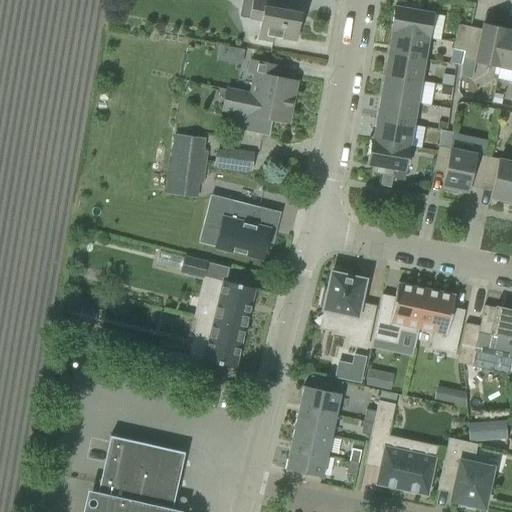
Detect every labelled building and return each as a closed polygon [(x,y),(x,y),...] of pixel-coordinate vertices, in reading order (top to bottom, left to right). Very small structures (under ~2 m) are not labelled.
[(278,2),(268,0),(242,0),(239,18),(250,20),(250,21),(261,23),(258,39),(273,42),(274,38),(297,42),(301,14),(276,10),(278,2)] [(424,13),(425,6),(406,2),(404,9),(395,8),(390,32),(429,38),(433,15),(424,13)] [(464,51),(468,34),(470,28),(458,25),(453,49),(464,51)] [(499,68),(507,30),(483,25),(480,36),(468,34),(464,51),(463,60),(499,68)] [(511,70),(511,33),(508,32),(508,30),(507,30),(499,68),(511,70)] [(429,38),(390,32),(392,33),(388,54),(425,60),(429,38)] [(245,50),(232,48),(230,63),(242,65),(245,50)] [(464,51),(453,49),(450,64),(461,66),(463,60),(464,51)] [(425,60),(388,54),(385,76),(421,82),(425,60)] [(249,94),(270,99),(271,93),(293,97),(296,82),(277,78),(279,67),(249,61),(247,73),(253,74),(249,92),(249,94)] [(441,85),(453,87),(454,77),(443,75),(441,85)] [(421,82),(385,76),(381,98),(417,104),(421,82)] [(292,103),(293,97),(271,93),(270,99),(249,94),(249,92),(226,87),(221,110),(246,115),(243,131),(269,136),(272,121),(287,124),(292,103)] [(503,96),(494,94),(492,104),(501,105),(503,96)] [(417,104),(381,98),(377,119),(413,126),(417,104)] [(413,126),(377,119),(373,140),(371,140),(371,141),(409,148),(413,126)] [(450,149),(453,133),(446,132),(442,131),(439,146),(450,149)] [(163,224),(197,229),(208,153),(204,152),(206,140),(175,136),(163,224)] [(409,148),(371,141),(367,165),(377,167),(375,174),(393,177),(394,170),(405,172),(409,148)] [(433,171),(445,174),(451,149),(450,149),(439,146),(433,171)] [(209,170),(248,168),(247,149),(209,150),(209,170)] [(470,180),(482,182),(487,157),(451,149),(445,174),(442,190),(457,193),(457,191),(467,193),(470,180)] [(511,162),(487,157),(482,182),(494,185),(491,198),(501,200),(500,203),(511,205),(511,162)] [(197,244),(197,245),(261,259),(267,230),(252,226),(257,207),(230,202),(226,221),(221,220),(218,230),(205,227),(201,245),(197,244)] [(204,277),(207,262),(184,256),(180,272),(204,277)] [(324,291),(321,307),(324,307),(323,310),(340,314),(336,331),(352,335),(350,344),(365,348),(373,309),(360,305),(365,280),(349,277),(350,274),(335,271),(334,274),(331,273),(327,292),(324,291)] [(213,302),(209,320),(245,329),(255,289),(211,279),(206,300),(213,302)] [(417,334),(418,330),(426,290),(398,284),(395,298),(382,295),(373,339),(397,345),(400,331),(417,334)] [(455,296),(426,290),(418,330),(434,333),(430,350),(455,355),(465,311),(452,308),(455,296)] [(511,341),(511,310),(495,307),(495,309),(485,307),(485,306),(484,306),(480,327),(465,324),(457,363),(472,366),(477,344),(487,346),(489,337),(511,341)] [(194,317),(194,318),(198,319),(194,336),(209,340),(204,361),(235,369),(245,329),(209,320),(194,317)] [(149,365),(166,368),(169,353),(152,349),(149,365)] [(195,375),(198,360),(171,353),(167,369),(195,375)] [(352,364),(348,381),(361,384),(366,358),(353,355),(352,364)] [(365,385),(374,387),(378,372),(369,370),(365,385)] [(303,387),(299,408),(338,417),(343,395),(303,387)] [(450,394),(448,404),(455,405),(455,408),(466,410),(466,392),(455,390),(450,394)] [(373,424),(370,436),(370,438),(387,441),(388,436),(395,405),(378,401),(375,412),(373,424)] [(299,408),(294,428),(334,437),(338,417),(299,408)] [(375,412),(366,410),(363,422),(373,424),(375,412)] [(506,421),(490,422),(491,441),(507,440),(506,421)] [(370,436),(373,424),(363,422),(361,434),(370,436)] [(294,428),(290,448),(329,457),(334,437),(294,428)] [(167,511),(177,470),(180,455),(184,456),(185,453),(110,436),(109,439),(113,440),(96,511),(167,511)] [(496,468),(474,463),(473,463),(477,445),(449,439),(442,467),(445,468),(460,471),(454,501),(463,503),(464,505),(475,508),(478,506),(487,508),(496,468)] [(325,478),(329,457),(290,448),(285,470),(325,478)] [(438,459),(423,455),(387,448),(379,485),(430,496),(438,459)] [(360,451),(352,449),(349,462),(358,463),(360,451)] [(355,476),(358,463),(349,462),(347,474),(355,476)]
